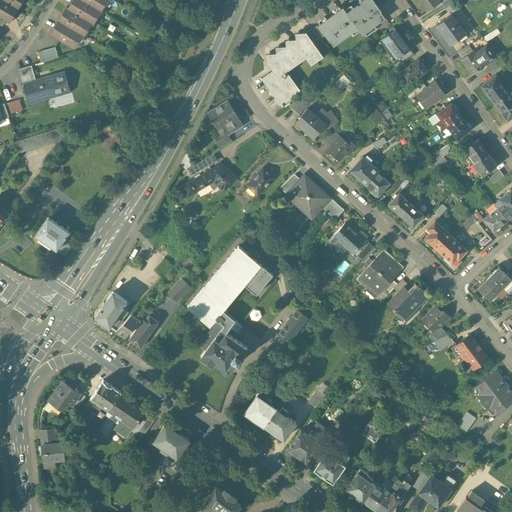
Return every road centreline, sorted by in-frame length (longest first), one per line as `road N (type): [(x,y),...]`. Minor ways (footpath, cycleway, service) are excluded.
road 1 (residential): [(311,0),(249,49),(246,88),(275,125),(454,287)]
road 2 (primary): [(54,319),(154,175),(240,0)]
road 3 (tertiary): [(335,511),(135,377)]
road 4 (residential): [(511,157),(400,0)]
road 5 (secondary): [(14,423),(35,379),(59,361),(90,359),(135,377)]
